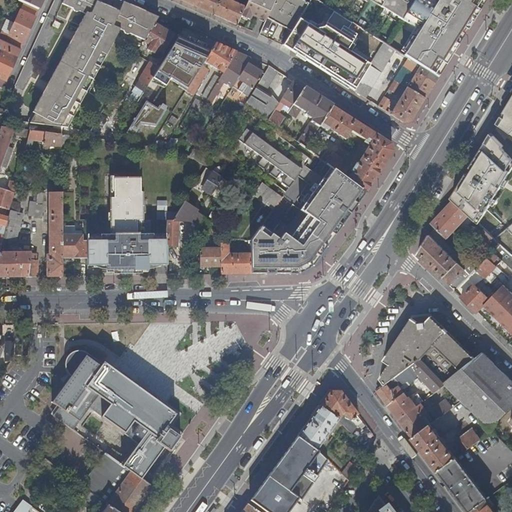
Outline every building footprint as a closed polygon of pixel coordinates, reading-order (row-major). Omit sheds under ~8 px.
[(17,0),(23,2),(38,9),(41,0),(17,0)] [(62,0),(61,3),(72,8),(72,10),(73,11),(74,12),(76,12),(77,12),(78,11),(82,13),(84,14),(80,21),(33,107),(36,109),(29,122),(51,125),(66,127),(120,29),(123,31),(123,32),(123,33),(125,34),(126,34),(128,34),(129,34),(129,33),(144,40),(154,24),(157,17),(123,2),(122,4),(116,2),(114,3),(113,4),(109,14),(100,10),(105,1),(104,0),(62,0)] [(185,0),(214,12),(219,0),(185,0)] [(241,14),(245,5),(235,0),(219,0),(214,12),(237,22),(241,14)] [(247,0),(245,5),(241,14),(250,18),(253,12),(267,19),(275,0),(247,0)] [(275,0),(267,19),(292,29),(309,2),(306,0),(275,0)] [(420,27),(437,0),(383,0),(382,3),(420,27)] [(422,64),(438,75),(484,0),(437,0),(420,27),(405,53),(408,55),(422,64)] [(38,9),(23,2),(13,22),(28,29),(38,9)] [(13,22),(6,19),(0,30),(8,34),(13,22)] [(60,22),(54,19),(51,24),(57,27),(60,22)] [(13,22),(8,34),(0,30),(0,31),(0,39),(19,49),(28,29),(13,22)] [(173,35),(154,24),(144,40),(143,41),(149,45),(146,49),(152,53),(155,49),(162,53),(173,35)] [(185,89),(215,43),(183,28),(157,68),(149,81),(163,87),(169,78),(178,84),(185,89)] [(0,39),(0,63),(10,68),(19,49),(0,39)] [(365,96),(395,47),(385,40),(376,55),(354,89),(365,96)] [(236,52),(215,43),(185,89),(184,90),(184,91),(191,95),(207,70),(203,67),(206,63),(222,73),(236,52)] [(218,79),(209,93),(214,96),(222,82),(231,87),(247,61),(249,58),(236,52),(222,73),(218,79)] [(411,118),(438,75),(422,64),(408,55),(403,64),(409,67),(416,71),(406,88),(390,112),(403,120),(411,118)] [(253,65),(247,61),(231,87),(234,89),(244,95),(247,94),(261,72),(252,67),(253,65)] [(10,68),(0,63),(0,86),(1,88),(10,68)] [(149,81),(157,68),(149,63),(135,85),(143,91),(149,81)] [(277,72),(267,66),(255,86),(263,92),(270,82),(271,82),(277,72)] [(416,71),(409,67),(402,78),(399,84),(406,88),(416,71)] [(396,75),(389,88),(395,91),(399,84),(402,78),(396,75)] [(209,93),(218,79),(215,77),(202,98),(205,99),(209,93)] [(289,108),(302,88),(291,81),(278,101),(284,105),(288,108),(289,108)] [(263,92),(255,86),(244,103),(258,114),(269,96),(263,92)] [(330,106),(302,88),(289,108),(286,112),(294,117),(299,109),(304,112),(303,113),(310,118),(296,141),(298,142),(305,148),(318,125),(330,106)] [(384,94),(378,104),(384,108),(390,98),(384,94)] [(277,103),(269,96),(258,114),(266,119),(273,109),(277,103)] [(511,98),(499,123),(505,129),(510,132),(511,133),(511,98)] [(198,109),(202,104),(194,99),(190,104),(198,109)] [(157,107),(146,100),(129,126),(135,131),(141,123),(155,125),(165,109),(158,105),(157,107)] [(277,103),(273,109),(277,112),(281,105),(277,103)] [(196,114),(198,109),(190,104),(187,108),(196,114)] [(330,106),(318,125),(326,130),(327,128),(344,139),(349,131),(363,140),(365,138),(370,140),(355,164),(354,163),(349,170),(351,171),(346,178),(364,191),(379,168),(390,151),(388,143),(330,106)] [(273,109),(266,119),(277,127),(283,117),(277,112),(273,109)] [(179,121),(169,115),(166,120),(175,126),(179,121)] [(227,150),(283,190),(307,157),(251,117),(227,150)] [(0,163),(13,128),(0,126),(0,127),(0,163)] [(28,130),(22,154),(28,155),(31,140),(42,142),(42,145),(60,145),(60,144),(60,134),(28,130)] [(77,136),(60,134),(60,144),(77,146),(77,136)] [(322,150),(309,141),(305,148),(313,153),(317,157),(322,150)] [(184,148),(181,153),(187,156),(190,152),(184,148)] [(322,150),(317,157),(326,163),(335,170),(342,175),(347,168),(340,163),(342,159),(332,152),(329,155),(322,150)] [(195,153),(191,159),(204,166),(208,161),(195,153)] [(227,181),(204,167),(193,184),(215,198),(227,181)] [(276,238),(259,225),(248,240),(249,273),(299,273),(308,267),(363,192),(329,167),(276,238)] [(113,241),(86,242),(86,257),(86,267),(100,267),(100,268),(105,268),(105,272),(113,272),(114,273),(122,273),(122,270),(130,270),(130,273),(139,273),(139,271),(147,271),(147,267),(152,267),(152,266),(166,265),(166,250),(166,245),(165,220),(170,219),(175,213),(155,213),(156,241),(142,241),(141,213),(140,192),(139,192),(138,178),(111,179),(112,199),(108,199),(109,236),(113,235),(113,241)] [(280,196),(260,182),(252,194),(271,208),(280,196)] [(12,193),(0,189),(0,206),(6,208),(12,193)] [(35,202),(29,201),(27,215),(34,216),(33,218),(40,218),(41,204),(40,204),(41,193),(39,192),(40,189),(37,189),(35,202)] [(60,226),(60,192),(47,192),(49,255),(46,255),(45,276),(61,276),(60,257),(60,226)] [(469,214),(454,199),(446,209),(432,223),(448,239),(471,215),(469,214)] [(188,204),(183,200),(175,213),(170,219),(165,220),(166,245),(176,245),(176,220),(188,220),(188,221),(188,204)] [(19,204),(11,202),(9,210),(18,212),(19,204)] [(197,210),(188,204),(188,221),(189,221),(196,212),(197,210)] [(18,212),(9,210),(7,216),(5,225),(3,230),(2,237),(15,240),(22,213),(18,212)] [(203,217),(196,212),(189,221),(197,226),(203,217)] [(197,226),(193,232),(197,235),(200,230),(206,235),(213,224),(203,217),(197,226)] [(73,226),(60,226),(60,257),(86,257),(86,242),(86,241),(80,241),(80,235),(73,235),(73,226)] [(491,235),(486,229),(479,237),(494,251),(501,244),(491,235)] [(418,253),(450,285),(457,278),(465,270),(430,234),(418,253)] [(227,253),(226,242),(218,243),(218,247),(219,266),(219,274),(249,273),(248,240),(248,239),(245,239),(245,245),(243,244),(243,253),(227,253)] [(200,247),(197,247),(198,267),(219,266),(218,247),(212,247),(212,244),(210,244),(210,247),(200,247)] [(11,251),(0,251),(0,276),(35,276),(36,260),(34,260),(35,253),(30,253),(30,251),(22,251),(21,249),(20,247),(11,248),(11,251)] [(478,268),(458,249),(456,251),(453,254),(458,259),(459,258),(474,272),(472,274),(478,280),(480,282),(486,277),(477,269),(478,268)] [(478,268),(477,269),(486,277),(492,283),(497,277),(492,272),(497,266),(488,257),(478,268)] [(478,280),(472,274),(462,283),(456,290),(462,297),(475,284),(478,280)] [(462,283),(457,278),(450,285),(456,290),(462,283)] [(462,297),(478,312),(485,305),(483,303),(488,297),(475,284),(462,297)] [(492,309),(510,290),(504,285),(485,305),(492,313),(494,311),(492,309)] [(511,292),(510,290),(492,309),(494,311),(492,313),(498,318),(500,316),(502,319),(501,320),(506,325),(508,324),(511,326),(509,328),(511,331),(511,292)] [(445,383),(476,359),(433,317),(430,320),(416,321),(412,319),(395,345),(396,346),(395,349),(393,348),(384,361),(380,379),(385,385),(421,358),(445,383)] [(13,341),(13,344),(21,344),(21,324),(13,324),(13,341)] [(13,344),(13,341),(3,341),(4,361),(11,361),(13,358),(13,355),(13,344)] [(57,408),(53,414),(72,429),(88,407),(137,443),(121,465),(150,486),(156,478),(146,471),(162,448),(163,448),(164,448),(169,452),(180,437),(175,433),(166,426),(174,414),(167,409),(114,370),(103,362),(101,363),(86,352),(83,351),(81,350),(78,350),(76,350),(74,351),(71,352),(69,353),(67,355),(66,357),(65,359),(64,362),(64,364),(64,365),(64,368),(65,370),(66,373),(69,377),(51,403),(57,408)] [(447,384),(491,428),(511,407),(511,380),(484,353),(476,359),(445,383),(447,384)] [(385,385),(377,391),(388,405),(404,393),(400,387),(407,382),(409,384),(421,376),(437,392),(447,384),(445,383),(421,358),(385,385)] [(338,421),(342,425),(346,420),(344,419),(345,417),(357,426),(360,421),(356,415),(358,414),(340,391),(330,391),(320,406),(339,420),(338,421)] [(404,393),(388,405),(392,411),(409,399),(404,393)] [(409,399),(392,411),(399,420),(418,406),(422,403),(424,401),(422,398),(415,403),(411,397),(409,399)] [(431,411),(437,420),(453,408),(447,399),(431,411)] [(422,403),(418,406),(422,412),(426,409),(422,403)] [(338,421),(339,420),(320,406),(310,420),(298,436),(317,450),(338,421)] [(426,409),(422,412),(418,406),(399,420),(413,437),(431,424),(425,416),(429,413),(426,409)] [(441,438),(431,424),(413,437),(438,471),(456,457),(446,443),(447,442),(443,437),(441,438)] [(456,441),(464,452),(475,443),(487,434),(485,432),(479,436),(473,428),(456,441)] [(487,434),(475,443),(483,454),(501,440),(492,431),(487,434)] [(298,436),(281,459),(302,474),(319,452),(317,450),(298,436)] [(121,465),(104,453),(81,485),(83,487),(117,511),(131,511),(150,486),(121,465)] [(358,467),(355,471),(359,474),(371,457),(366,453),(358,467)] [(487,498),(456,457),(438,471),(469,511),(485,499),(487,498)] [(302,474),(281,459),(269,476),(299,498),(302,500),(314,482),(302,474)] [(355,471),(358,467),(350,462),(343,474),(349,480),(355,471)] [(511,479),(511,462),(510,464),(496,475),(504,485),(511,479)] [(266,511),(288,511),(299,498),(269,476),(251,501),(266,511)] [(117,511),(83,487),(78,493),(101,510),(99,511),(96,511),(97,511),(96,511),(117,511)] [(368,511),(390,511),(379,496),(368,511)] [(27,511),(26,511),(30,505),(22,499),(13,510),(11,511),(27,511)] [(494,511),(485,499),(469,511),(494,511)]
